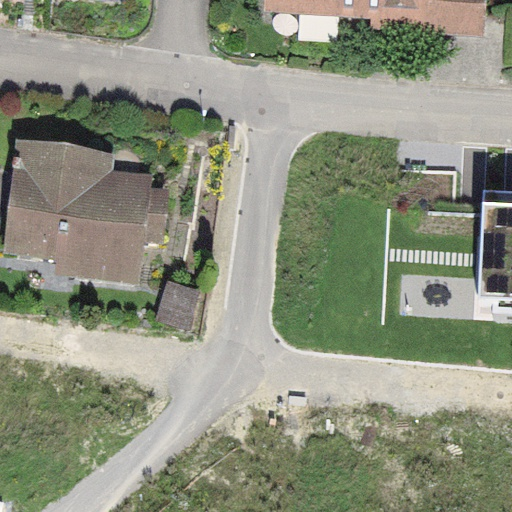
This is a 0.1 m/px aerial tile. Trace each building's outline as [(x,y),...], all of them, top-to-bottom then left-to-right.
[(51,0),(52,3),(123,8),(123,0),(51,0)] [(261,0),(259,21),(343,28),(345,0),(261,0)] [(348,0),(348,3),(420,9),(421,0),(348,0)] [(481,0),(424,0),(421,43),(478,47),(481,0)] [(168,205),(105,197),(109,165),(24,154),(12,254),(80,262),(79,274),(137,281),(142,242),(163,245),(168,205)] [(511,212),(503,212),(498,321),(511,322),(511,212)]
